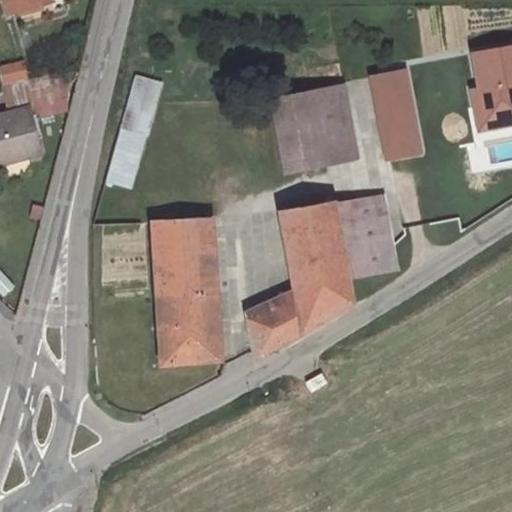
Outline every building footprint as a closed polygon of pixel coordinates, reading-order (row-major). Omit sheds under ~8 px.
[(4,0),(8,13),(54,1),(54,0),(4,0)] [(511,126),(511,49),(471,57),(477,93),(470,94),(477,133),(511,126)] [(23,62),(0,65),(0,86),(26,82),(23,62)] [(415,154),(399,73),(371,79),(387,160),(415,154)] [(104,185),(131,192),(159,82),(131,75),(104,185)] [(5,94),(12,120),(25,117),(61,107),(54,81),(5,94)] [(349,158),(333,87),(271,101),(287,172),(349,158)] [(25,117),(12,120),(0,123),(0,164),(36,155),(25,117)] [(378,194),(330,202),(341,269),(389,259),(378,194)] [(341,269),(330,202),(274,211),(290,297),(242,318),(249,356),(302,325),(345,297),(341,269)] [(199,301),(214,300),(213,286),(198,286),(197,249),(212,249),(210,219),(115,225),(116,237),(151,238),(155,367),(201,364),(199,301)] [(213,286),(212,249),(197,249),(198,286),(213,286)] [(0,272),(0,295),(2,298),(13,287),(0,272)] [(216,363),(214,300),(199,301),(201,364),(216,363)] [(322,385),(306,395),(312,404),(328,394),(322,385)]
